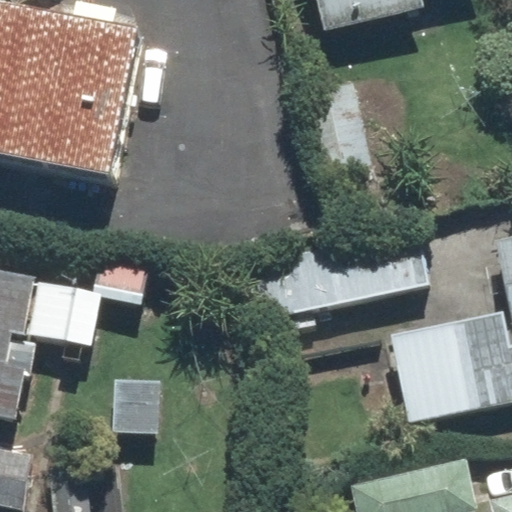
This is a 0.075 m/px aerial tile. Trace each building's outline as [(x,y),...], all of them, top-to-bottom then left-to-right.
[(310,0),(321,45),(424,19),(419,0),(310,0)] [(0,41),(0,187),(120,204),(141,61),(0,41)] [(227,273),(250,376),(382,348),(374,311),(433,298),(419,232),(227,273)] [(387,346),(405,431),(511,409),(511,242),(488,248),(503,322),(387,346)] [(0,427),(12,429),(19,385),(34,388),(40,351),(94,360),(103,305),(141,311),(150,258),(101,249),(94,292),(0,275),(0,427)] [(164,387),(111,385),(109,445),(161,447),(164,387)] [(0,455),(0,510),(9,511),(24,511),(33,462),(0,455)] [(478,511),(467,466),(354,494),(358,511),(478,511)] [(117,511),(118,470),(53,469),(52,511),(117,511)] [(511,511),(511,501),(487,506),(488,511),(511,511)]
